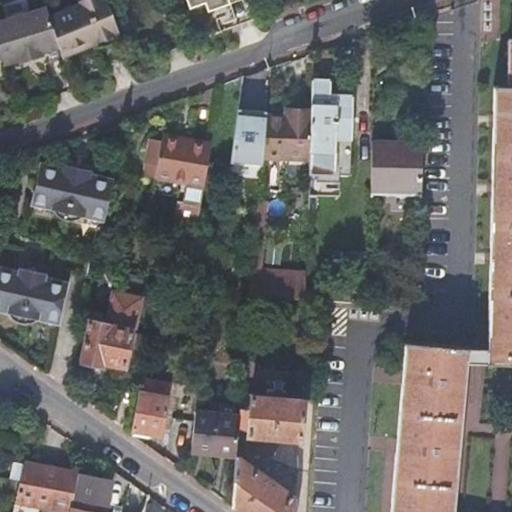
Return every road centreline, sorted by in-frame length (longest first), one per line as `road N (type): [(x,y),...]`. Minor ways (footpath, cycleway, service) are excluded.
road 1 (residential): [(0,147),(400,0)]
road 2 (unclassified): [(202,511),(0,362)]
